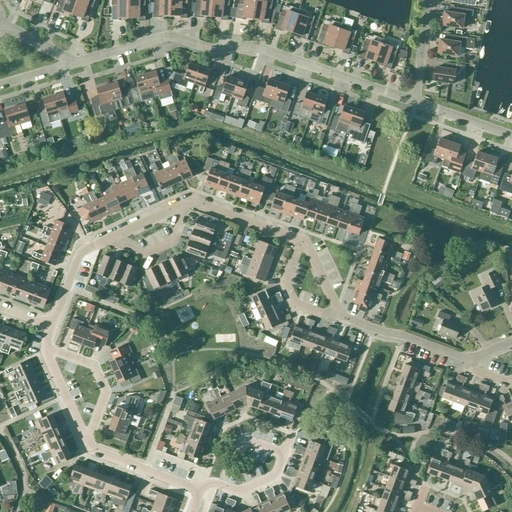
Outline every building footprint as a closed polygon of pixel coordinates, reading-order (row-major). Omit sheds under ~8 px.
[(64,8),(73,11),(77,0),(59,0),(55,11),(62,13),(64,8)] [(77,0),(73,11),(83,14),(81,20),(87,22),(94,0),(77,0)] [(118,14),(128,14),(128,0),(111,0),(111,20),(118,20),(118,14)] [(128,0),(128,14),(138,15),(138,20),(145,20),(144,0),(128,0)] [(170,12),(170,0),(153,0),(153,17),(160,18),(160,12),(170,12)] [(170,0),(170,12),(180,12),(180,18),(186,19),(187,0),(170,0)] [(211,13),(212,0),(195,0),(195,3),(191,3),(190,13),(194,13),(194,17),(201,18),(201,12),(211,13)] [(228,17),(231,18),(233,8),(229,7),(229,0),(212,0),(211,13),(221,14),(220,20),(227,21),(228,17)] [(233,8),(231,18),(235,18),(242,19),(243,14),(253,15),(255,0),(238,0),(237,9),(233,8)] [(255,0),(253,15),(262,17),(261,23),(268,24),(272,0),(255,0)] [(292,29),(299,9),(289,6),(289,8),(283,6),(275,29),(281,31),(283,26),(292,29)] [(473,10),(456,8),(455,13),(444,12),(443,17),(441,17),(440,24),(442,24),(442,25),(462,28),(463,20),(469,20),(470,16),(472,16),(473,10)] [(309,13),(299,9),(292,29),(302,32),(300,38),(306,40),(312,25),(313,25),(314,25),(317,26),(319,22),(313,20),(314,17),(309,15),(309,13)] [(325,40),(334,44),(341,24),(331,21),(330,22),(324,20),(316,44),(323,46),(325,40)] [(341,24),(334,44),(343,47),(342,52),(348,55),(356,31),(350,29),(351,27),(341,24)] [(367,55),(376,58),(383,39),(373,35),(372,37),(367,35),(358,58),(365,61),(367,55)] [(474,39),(466,37),(452,35),(451,41),(439,39),(437,53),(458,56),(459,47),(473,49),(474,39)] [(383,39),(376,58),(385,62),(384,67),(390,69),(398,46),(392,44),(393,42),(383,39)] [(407,52),(401,50),(398,57),(404,60),(407,52)] [(187,82),(193,84),(199,67),(189,63),(184,76),(172,71),(171,67),(164,69),(168,84),(171,83),(185,88),(187,82)] [(462,65),(447,63),(446,69),(435,67),(433,81),(440,82),(440,84),(448,85),(449,83),(453,84),(454,77),(463,76),(465,65),(462,65)] [(199,67),(193,84),(200,86),(198,92),(202,93),(210,70),(199,67)] [(151,95),(152,95),(157,93),(159,100),(172,96),(167,79),(159,82),(156,71),(145,74),(151,95)] [(153,98),(152,95),(151,95),(145,74),(134,77),(138,90),(130,92),(133,104),(146,100),(153,98)] [(231,97),(237,80),(227,76),(222,89),(216,87),(212,98),(222,102),(225,95),(231,97)] [(271,106),(273,100),(279,83),(268,79),(265,89),(256,86),(252,99),(260,102),(271,106)] [(247,84),(237,80),(231,97),(238,99),(236,105),(245,108),(249,98),(243,96),(247,84)] [(120,108),(133,104),(130,92),(121,95),(117,82),(107,85),(114,110),(120,108)] [(273,100),(279,102),(276,109),(286,113),(290,101),(285,99),(289,86),(279,83),(273,100)] [(115,112),(114,110),(107,85),(96,88),(98,97),(90,99),(95,116),(113,110),(114,112),(115,112)] [(310,113),(316,96),(306,92),(301,105),(296,103),(292,114),(302,118),(304,111),(310,113)] [(63,93),(53,96),(60,120),(71,117),(70,113),(78,111),(75,103),(67,106),(63,93)] [(60,120),(53,96),(42,99),(46,112),(39,114),(43,128),(50,126),(49,123),(60,120)] [(327,100),(316,96),(310,113),(316,115),(314,122),(324,126),(328,114),(322,112),(327,100)] [(14,107),(19,124),(30,121),(25,104),(14,107)] [(348,126),(354,109),(344,105),(339,118),(333,116),(329,129),(339,133),(340,131),(346,133),(346,134),(349,126),(348,126)] [(14,126),(19,124),(14,107),(4,110),(8,123),(0,125),(0,129),(3,138),(16,134),(14,126)] [(364,113),(354,109),(348,126),(349,126),(354,128),(350,139),(363,143),(370,125),(361,122),(364,113)] [(90,137),(88,130),(81,132),(83,139),(90,137)] [(106,139),(104,132),(98,134),(100,141),(106,139)] [(47,145),(44,135),(38,137),(41,147),(47,145)] [(443,159),(449,142),(439,139),(434,151),(428,149),(424,160),(435,164),(437,157),(443,159)] [(460,146),(449,142),(443,159),(441,166),(458,172),(462,161),(465,153),(458,151),(460,146)] [(476,170),(481,172),(487,155),(477,152),(472,165),(467,162),(462,175),(472,179),(476,170)] [(170,155),(182,180),(192,176),(185,160),(179,162),(175,153),(170,155)] [(171,185),(182,180),(170,155),(166,157),(170,167),(164,169),(171,185)] [(498,159),(487,155),(481,172),(482,172),(479,180),(496,186),(501,170),(495,168),(498,159)] [(149,165),(152,163),(149,157),(143,160),(146,166),(149,165)] [(204,184),(215,188),(225,162),(220,161),(216,170),(210,168),(213,160),(206,157),(202,169),(209,171),(204,184)] [(127,169),(139,194),(150,189),(142,174),(136,176),(132,167),(131,163),(129,161),(125,162),(125,165),(127,169)] [(215,188),(226,192),(232,176),(226,174),(229,164),(225,162),(215,188)] [(154,163),(152,163),(149,165),(161,190),(171,185),(164,169),(158,172),(154,163)] [(226,192),(237,196),(246,170),(241,168),(238,178),(232,176),(226,192)] [(129,199),(139,194),(127,169),(123,171),(127,181),(121,183),(129,199)] [(237,196),(247,200),(253,184),(247,181),(251,172),(246,170),(237,196)] [(511,171),(511,175),(504,172),(499,187),(511,190),(511,186),(511,171)] [(423,177),(417,175),(414,184),(419,186),(423,177)] [(118,204),(129,199),(121,183),(115,186),(111,176),(106,179),(109,183),(118,204)] [(253,184),(247,200),(258,204),(262,194),(266,182),(268,178),(263,176),(259,186),(253,184)] [(271,184),(266,182),(262,194),(267,196),(271,184)] [(121,208),(118,204),(109,183),(104,185),(109,195),(103,198),(110,213),(121,208)] [(270,208),(281,212),(291,186),(286,184),(282,194),(276,192),(270,208)] [(281,212),(292,216),(298,200),(292,197),(295,188),(291,186),(281,212)] [(314,189),(312,194),(304,215),(315,219),(321,203),(315,200),(318,191),(314,189)] [(462,191),(456,189),(453,198),(459,200),(462,191)] [(92,202),(100,218),(110,213),(103,198),(97,200),(93,191),(88,193),(92,202)] [(312,194),(307,192),(304,202),(298,200),(292,216),(303,220),(304,215),(312,194)] [(51,196),(41,193),(37,203),(47,207),(51,196)] [(89,223),(100,218),(92,202),(88,193),(83,195),(87,205),(77,209),(81,216),(85,214),(89,223)] [(315,219),(326,223),(335,197),(330,195),(327,205),(321,203),(315,219)] [(326,223),(336,227),(342,210),(336,208),(340,198),(335,197),(326,223)] [(472,199),(470,205),(480,209),(482,203),(472,199)] [(501,202),(493,199),(489,211),(497,214),(501,202)] [(336,227),(347,231),(356,204),(352,203),(348,212),(342,210),(336,227)] [(356,204),(347,231),(358,235),(364,218),(358,216),(361,206),(356,204)] [(193,229),(212,236),(216,224),(197,217),(193,229)] [(44,226),(42,230),(65,239),(71,226),(56,220),(52,229),(44,226)] [(36,227),(29,224),(26,231),(33,234),(36,227)] [(189,240),(213,249),(216,244),(210,242),(212,236),(193,229),(189,240)] [(65,239),(42,230),(41,234),(49,237),(46,246),(60,252),(65,239)] [(226,241),(231,243),(233,237),(230,236),(231,234),(225,232),(222,239),(226,241)] [(240,246),(243,236),(237,234),(234,244),(240,246)] [(254,252),(273,259),(277,247),(250,237),(248,242),(252,243),(253,243),(257,244),(254,252)] [(378,238),(374,249),(400,259),(402,254),(392,250),(395,244),(378,238)] [(211,255),(213,249),(189,240),(185,252),(204,259),(206,253),(211,255)] [(60,252),(46,246),(42,255),(34,252),(32,256),(55,266),(60,252)] [(374,249),(370,260),(387,266),(389,260),(399,264),(400,259),(374,249)] [(241,260),(268,270),(273,259),(254,252),(251,260),(247,258),(247,257),(243,256),(241,260)] [(105,286),(108,278),(107,278),(115,259),(103,255),(96,274),(102,276),(99,284),(105,286)] [(167,260),(175,279),(177,278),(179,282),(188,277),(184,269),(190,266),(186,258),(180,260),(178,255),(167,260)] [(126,264),(115,259),(107,278),(108,278),(119,282),(126,264)] [(156,266),(167,290),(173,287),(170,281),(175,279),(167,260),(156,266)] [(264,282),(268,270),(241,260),(240,264),(244,266),(244,265),(249,267),(246,275),(264,282)] [(387,266),(370,260),(366,271),(392,281),(394,275),(385,272),(387,266)] [(511,270),(511,263),(506,263),(506,266),(500,267),(501,277),(502,277),(503,282),(507,282),(506,270),(511,270)] [(126,264),(119,282),(130,287),(137,268),(126,264)] [(151,297),(167,290),(156,266),(145,271),(147,276),(142,279),(151,297)] [(366,271),(363,281),(374,286),(379,288),(381,281),(391,285),(392,281),(366,271)] [(500,283),(494,271),(481,277),(486,286),(471,293),(476,304),(478,303),(481,311),(498,303),(491,287),(500,283)] [(1,289),(12,293),(23,297),(29,280),(8,272),(1,289)] [(363,281),(358,279),(354,290),(370,296),(380,300),(382,295),(372,292),(374,286),(363,281)] [(29,280),(23,297),(44,305),(51,289),(29,280)] [(84,290),(100,296),(102,292),(86,286),(84,290)] [(102,292),(100,296),(111,301),(113,297),(109,295),(111,291),(104,288),(102,292)] [(251,296),(256,308),(281,296),(279,292),(274,294),(274,295),(270,297),(266,289),(251,296)] [(365,312),(370,296),(354,290),(350,301),(359,305),(357,309),(365,312)] [(281,296),(256,308),(261,318),(276,312),(273,304),(277,302),(278,303),(283,301),(281,296)] [(95,306),(87,303),(85,309),(92,312),(95,306)] [(377,312),(369,309),(366,318),(373,321),(377,312)] [(276,312),(261,318),(266,330),(291,319),(289,314),(284,316),(284,317),(280,319),(276,312)] [(450,316),(439,312),(436,317),(443,320),(438,333),(455,339),(460,326),(448,321),(450,316)] [(70,340),(81,344),(87,329),(82,327),(83,322),(72,318),(68,328),(74,330),(70,340)] [(289,341),(301,345),(310,320),(305,318),(304,323),(305,323),(303,328),(295,325),(289,341)] [(424,321),(415,318),(413,323),(421,327),(424,321)] [(301,345),(312,349),(318,333),(310,330),(311,326),(313,326),(314,321),(310,320),(301,345)] [(87,329),(81,344),(93,349),(95,342),(105,345),(110,332),(89,324),(87,329)] [(0,325),(0,341),(3,343),(0,350),(0,351),(4,353),(12,329),(0,325)] [(312,349),(323,353),(332,328),(328,326),(326,331),(327,332),(326,336),(318,333),(312,349)] [(138,335),(134,327),(129,329),(132,338),(138,335)] [(323,353),(334,357),(340,342),(332,339),(334,334),(335,334),(337,329),(332,328),(323,353)] [(12,329),(4,353),(8,354),(11,346),(20,349),(26,334),(12,329)] [(340,342),(334,357),(346,361),(355,336),(351,334),(349,339),(350,340),(348,344),(340,342)] [(133,363),(125,344),(110,350),(114,359),(109,361),(114,372),(129,365),(133,363)] [(14,371),(18,380),(33,373),(27,360),(4,370),(6,375),(14,371)] [(404,364),(400,375),(416,381),(419,374),(423,375),(423,376),(428,378),(430,373),(404,364)] [(131,371),(129,365),(114,372),(119,383),(128,379),(131,384),(141,380),(136,369),(131,371)] [(161,377),(158,371),(153,373),(155,380),(161,377)] [(33,373),(18,380),(22,389),(14,392),(16,396),(39,386),(33,373)] [(294,377),(286,374),(283,382),(298,387),(300,382),(293,380),(294,377)] [(416,381),(400,375),(396,387),(421,396),(423,392),(418,390),(417,391),(413,389),(416,381)] [(453,401),(462,376),(458,375),(456,380),(457,380),(455,385),(447,382),(441,397),(453,401)] [(467,378),(462,376),(453,401),(464,406),(470,390),(462,387),(464,383),(465,383),(467,378)] [(259,391),(251,388),(245,386),(228,394),(235,409),(246,404),(257,408),(266,383),(262,381),(260,386),(261,387),(259,391)] [(266,383),(257,408),(268,412),(274,397),(266,394),(268,389),(269,390),(271,384),(266,383)] [(464,406),(475,410),(485,385),(480,383),(478,388),(480,388),(478,393),(470,390),(464,406)] [(485,385),(475,410),(486,414),(484,420),(492,423),(497,412),(489,409),(493,398),(484,395),(486,391),(487,391),(489,386),(485,385)] [(39,386),(16,396),(18,400),(26,396),(30,406),(44,399),(39,386)] [(421,396),(396,387),(392,398),(407,404),(410,396),(415,398),(414,399),(419,401),(421,396)] [(235,409),(228,394),(221,397),(219,393),(220,393),(217,388),(213,390),(224,414),(235,409)] [(274,397),(268,412),(280,416),(289,391),(285,389),(283,395),(284,395),(282,399),(274,397)] [(224,414),(213,390),(209,392),(211,396),(212,396),(214,400),(206,404),(213,419),(224,414)] [(289,391),(280,416),(291,421),(297,405),(289,402),(291,397),(292,398),(293,393),(289,391)] [(509,421),(511,419),(511,401),(505,405),(503,400),(504,400),(502,395),(497,397),(509,421)] [(407,404),(392,398),(388,409),(393,412),(394,425),(411,423),(414,414),(409,412),(409,413),(405,412),(407,404)] [(128,423),(128,424),(137,427),(138,425),(136,420),(135,419),(139,408),(129,405),(128,405),(120,402),(118,407),(117,406),(113,418),(128,423)] [(194,422),(191,430),(206,436),(211,424),(193,418),(195,413),(187,410),(184,420),(189,421),(194,422)] [(420,420),(426,422),(430,412),(423,410),(420,420)] [(30,432),(32,436),(56,425),(51,414),(36,421),(39,429),(35,431),(35,430),(30,432)] [(126,429),(128,424),(128,423),(113,418),(108,429),(116,432),(114,437),(126,442),(130,431),(126,429)] [(43,435),(46,443),(61,436),(56,425),(32,436),(34,441),(39,438),(38,437),(43,435)] [(172,427),(165,425),(163,431),(170,433),(172,427)] [(206,436),(191,430),(188,438),(183,436),(184,435),(178,433),(177,438),(202,447),(206,436)] [(325,439),(313,434),(311,441),(309,440),(306,449),(302,447),(302,446),(297,444),(296,448),(321,458),(325,446),(323,445),(325,439)] [(61,436),(46,443),(49,450),(45,452),(45,451),(40,454),(42,458),(66,447),(61,436)] [(202,447),(177,438),(175,442),(180,444),(180,443),(185,445),(182,453),(198,458),(202,447)] [(66,447),(42,458),(44,462),(48,460),(48,459),(52,457),(56,465),(71,458),(66,447)] [(317,469),(321,458),(296,448),(294,453),(299,455),(299,453),(304,455),(301,463),(317,469)] [(426,472),(438,477),(447,451),(443,450),(441,455),(442,455),(440,460),(432,457),(426,472)] [(438,477),(449,481),(455,465),(447,462),(449,458),(450,458),(452,453),(447,451),(438,477)] [(466,469),(470,460),(465,458),(463,463),(464,463),(463,468),(455,465),(449,481),(460,485),(466,469)] [(287,471),(312,480),(317,469),(301,463),(298,471),(294,469),(294,468),(289,466),(287,471)] [(342,466),(333,463),(331,469),(339,472),(342,466)] [(72,492),(76,494),(86,469),(74,464),(68,480),(76,483),(75,488),(74,487),(72,492)] [(394,465),(389,476),(405,482),(415,486),(416,481),(411,480),(411,481),(406,479),(409,471),(394,465)] [(86,469),(76,494),(81,496),(83,490),(82,490),(83,485),(91,488),(97,473),(86,469)] [(484,476),(466,469),(460,485),(472,489),(477,500),(501,489),(499,484),(494,487),(495,488),(490,490),(484,476)] [(308,492),(312,480),(287,471),(286,475),(291,477),(291,476),(295,478),(292,486),(308,492)] [(97,473),(91,488),(99,491),(97,496),(96,496),(94,501),(99,502),(108,477),(97,473)] [(389,476),(385,488),(410,497),(412,493),(407,491),(407,492),(402,490),(405,482),(389,476)] [(108,477),(99,502),(103,504),(105,499),(104,499),(106,494),(114,497),(119,481),(108,477)] [(119,481),(114,497),(121,500),(120,504),(119,504),(117,509),(124,511),(128,511),(135,494),(129,492),(131,486),(119,481)] [(331,487),(324,484),(319,496),(327,499),(331,487)] [(57,492),(50,486),(45,492),(48,494),(50,491),(54,495),(57,492)] [(267,489),(277,511),(281,511),(290,508),(283,493),(275,497),(273,492),(274,492),(272,487),(267,489)] [(410,497),(385,488),(381,499),(397,505),(399,497),(404,499),(404,500),(409,502),(410,497)] [(156,496),(154,504),(172,511),(176,499),(149,489),(148,494),(151,495),(152,495),(156,496)] [(268,500),(261,503),(264,511),(277,511),(267,489),(263,491),(265,496),(266,496),(268,500)] [(308,493),(297,489),(295,496),(306,499),(308,493)] [(501,489),(477,500),(482,511),(497,504),(494,496),(498,494),(498,495),(503,493),(501,489)] [(250,508),(251,511),(264,511),(261,503),(257,494),(252,496),(254,501),(255,500),(257,505),(250,508)] [(42,499),(33,496),(31,502),(39,505),(42,499)] [(226,511),(231,499),(227,498),(225,503),(226,503),(224,508),(216,505),(213,511),(226,511)] [(251,511),(250,508),(241,511),(235,511),(231,510),(233,506),(234,506),(236,501),(231,499),(226,511),(251,511)] [(381,499),(377,510),(381,511),(393,511),(397,505),(381,499)] [(52,511),(55,504),(49,502),(45,511),(52,511)]
